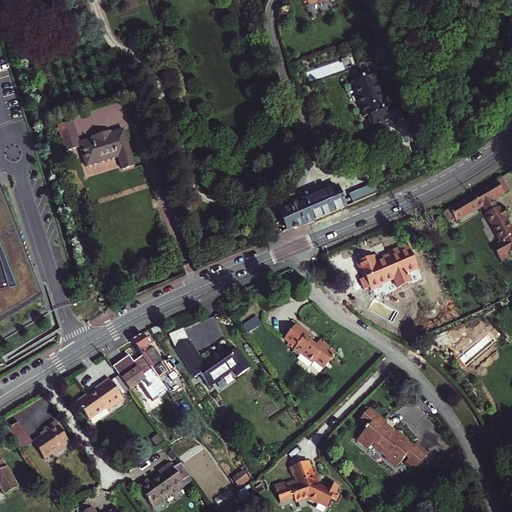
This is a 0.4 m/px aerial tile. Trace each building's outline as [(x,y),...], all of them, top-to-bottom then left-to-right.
[(375,80),(371,69),(360,73),(362,77),(357,78),(357,79),(352,81),(361,105),(358,106),(362,116),(368,114),(372,125),(389,119),(385,108),(381,95),(378,96),(373,81),(375,80)] [(361,105),(352,81),(350,82),(358,106),(361,105)] [(408,120),(403,102),(385,108),(389,119),(372,125),(372,127),(393,120),(394,125),(408,120)] [(331,118),(324,120),(331,139),(319,144),(322,153),(341,146),(331,118)] [(115,160),(119,172),(133,167),(121,132),(109,135),(109,133),(90,139),(91,141),(77,145),(70,124),(55,129),(62,154),(78,149),(84,169),(115,160)] [(503,180),(473,196),(447,211),(455,225),(457,224),(456,222),(474,212),(480,208),(482,207),(487,216),(485,217),(499,242),(502,241),(503,243),(501,244),(494,248),(502,262),(509,257),(508,256),(507,253),(510,251),(511,254),(511,253),(511,230),(505,218),(506,218),(503,212),(502,213),(500,208),(497,210),(493,202),(502,196),(503,198),(505,197),(503,194),(509,191),(503,180)] [(287,231),(293,228),(377,192),(372,181),(369,183),(370,186),(351,194),(352,197),(343,201),(337,186),(329,189),(295,204),(294,203),(293,202),(291,202),(290,202),(289,203),(288,204),(288,206),(288,207),(279,211),(279,212),(285,229),(287,231)] [(0,187),(0,321),(45,298),(0,187)] [(288,345),(294,351),(296,348),(306,360),(309,358),(317,366),(331,353),(317,338),(314,340),(313,341),(308,337),(310,335),(311,334),(295,318),(281,331),(286,336),(284,338),(290,343),(288,345)] [(143,334),(133,340),(148,361),(166,386),(173,396),(183,389),(176,379),(143,334)] [(188,339),(175,348),(196,376),(201,372),(210,386),(234,368),(239,375),(251,365),(238,347),(232,351),(225,342),(203,359),(188,339)] [(158,406),(173,396),(166,386),(148,361),(139,368),(134,361),(129,365),(128,364),(124,367),(125,368),(118,373),(135,396),(149,385),(154,391),(150,394),(158,406)] [(79,402),(92,420),(108,408),(110,411),(120,404),(118,401),(124,396),(111,378),(97,388),(100,392),(91,397),(89,394),(79,402)] [(388,456),(387,458),(386,459),(397,468),(407,456),(409,458),(406,462),(416,470),(430,453),(417,442),(414,445),(412,447),(408,443),(409,441),(410,441),(402,434),(400,436),(399,438),(385,426),(387,424),(388,423),(371,408),(362,419),(370,425),(368,427),(357,440),(369,450),(372,446),(374,444),(388,456)] [(370,425),(362,419),(360,421),(368,427),(370,425)] [(7,429),(24,448),(33,440),(16,421),(7,429)] [(42,437),(34,442),(44,459),(52,454),(53,457),(66,448),(64,445),(69,442),(57,423),(45,430),(46,431),(47,434),(42,437)] [(400,436),(387,424),(385,426),(399,438),(400,436)] [(374,444),(372,446),(387,458),(388,456),(374,444)] [(0,482),(6,493),(18,486),(2,459),(0,460),(0,482)] [(140,486),(156,507),(166,499),(164,496),(175,488),(178,491),(188,484),(184,480),(192,474),(183,462),(175,467),(172,463),(161,471),(163,474),(153,481),(151,478),(140,486)] [(286,481),(276,485),(281,502),(294,498),(296,502),(308,499),(309,500),(318,505),(319,503),(328,508),(332,500),(336,503),(340,495),(337,493),(340,488),(331,483),(326,490),(318,486),(315,475),(314,476),(310,463),(294,467),(297,476),(298,480),(286,483),(286,481)] [(233,478),(238,486),(249,480),(244,472),(233,478)] [(89,498),(75,508),(78,511),(87,511),(95,506),(89,498)]
